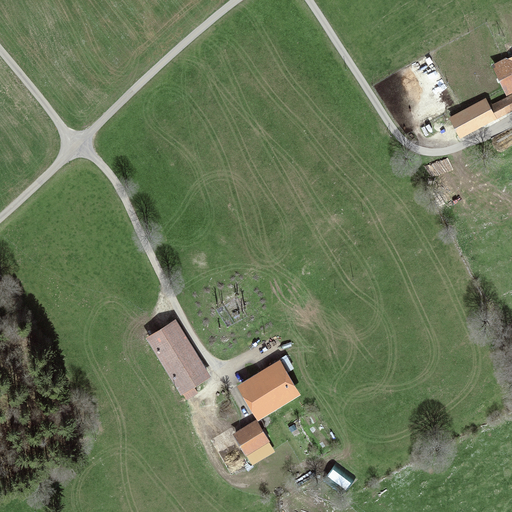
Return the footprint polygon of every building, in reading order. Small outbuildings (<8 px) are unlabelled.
[(511,56),(511,57),(509,58),(495,65),(507,91),(511,89),(511,56)] [(511,94),(489,107),(485,99),(451,117),(461,136),(511,108),(511,94)] [(152,340),(189,398),(215,382),(178,324),(152,340)] [(278,363),(246,382),(242,384),(246,391),(244,393),(246,395),(248,394),(257,410),(259,414),(296,393),(284,373),(292,368),(285,355),(276,360),(278,363)] [(247,447),(258,466),(279,454),(268,435),(247,447)]
